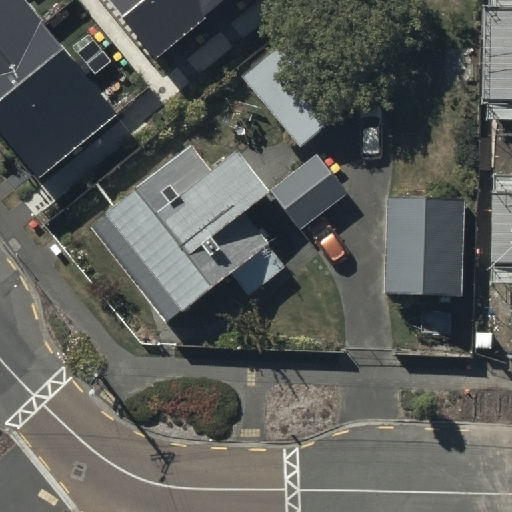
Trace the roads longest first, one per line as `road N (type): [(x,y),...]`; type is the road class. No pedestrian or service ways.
road 1 (residential): [(511,494),(161,487)]
road 2 (residential): [(161,487),(94,452),(0,359)]
